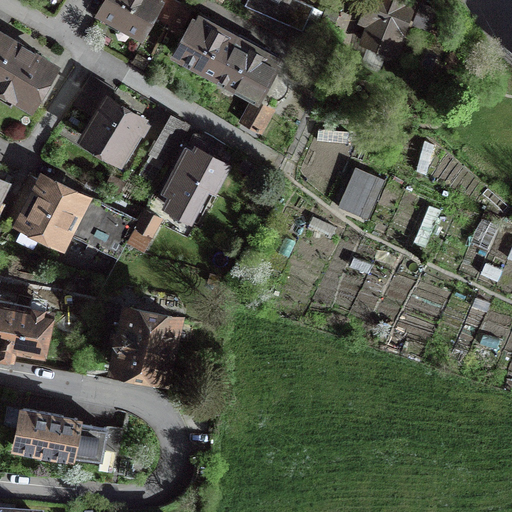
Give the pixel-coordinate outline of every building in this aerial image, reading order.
[(106,0),(101,11),(141,32),(155,6),(158,0),(106,0)] [(170,24),(182,3),(175,0),(158,0),(155,6),(161,9),(157,17),(170,24)] [(247,0),(245,6),(302,32),(313,6),(299,0),(247,0)] [(413,0),(370,0),(368,6),(362,20),(371,24),(364,41),(370,43),(369,46),(384,52),(385,50),(392,52),(401,29),(402,30),(413,0)] [(170,24),(168,28),(178,33),(191,8),(182,3),(170,24)] [(218,74),(235,43),(220,35),(195,21),(178,52),(206,68),(203,74),(214,80),(218,74)] [(0,85),(29,103),(53,64),(26,48),(0,32),(0,85)] [(235,43),(218,74),(257,96),(274,65),(259,57),(235,43)] [(149,122),(108,97),(112,90),(91,78),(76,102),(97,115),(85,136),(122,159),(140,129),(143,131),(149,122)] [(258,130),(269,110),(253,102),(242,122),(258,130)] [(188,125),(172,116),(151,151),(167,160),(188,125)] [(195,152),(188,149),(167,189),(174,192),(168,204),(197,220),(227,164),(217,159),(226,144),(204,132),(194,133),(188,143),(198,148),(195,152)] [(385,178),(368,171),(351,211),(368,218),(385,178)] [(80,198),(29,173),(5,221),(15,226),(20,217),(25,220),(17,235),(18,239),(31,245),(34,244),(42,228),(60,237),(78,201),(83,204),(69,232),(117,256),(139,220),(83,192),(80,198)] [(160,218),(144,210),(139,220),(128,240),(142,248),(150,233),(151,234),(160,218)] [(0,351),(11,353),(13,345),(41,350),(50,309),(0,299),(0,351)] [(175,316),(129,307),(125,328),(119,329),(116,334),(117,340),(122,344),(109,342),(105,363),(163,375),(175,316)] [(52,452),(52,450),(71,454),(101,459),(107,427),(77,421),(78,417),(22,407),(16,443),(15,446),(41,451),(41,450),(52,452)]
